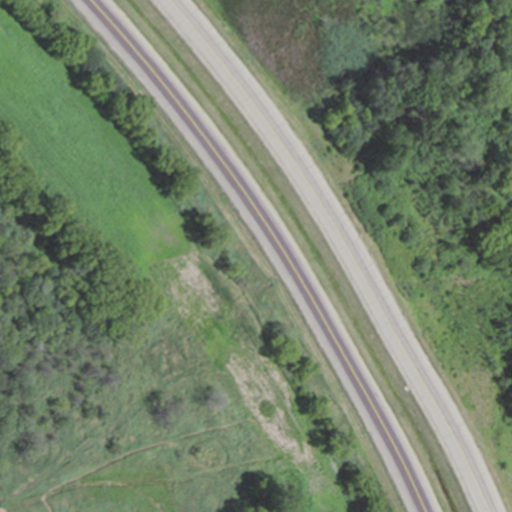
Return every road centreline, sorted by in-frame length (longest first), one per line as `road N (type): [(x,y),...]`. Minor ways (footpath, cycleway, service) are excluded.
road 1 (motorway): [(84,0),(224,167),(319,309),(427,511)]
road 2 (motorway): [(485,511),(443,411),(367,272),(271,123),(172,0)]
